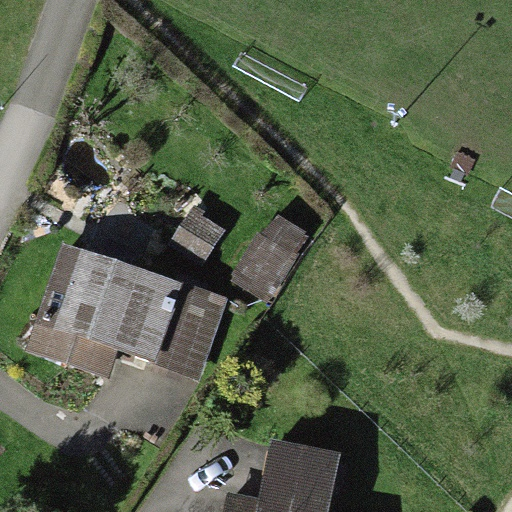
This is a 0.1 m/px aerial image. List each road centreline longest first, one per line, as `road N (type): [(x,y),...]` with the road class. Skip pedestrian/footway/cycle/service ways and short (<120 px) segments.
road 1 (track): [(511,379),(420,320),(363,215),(226,93),(105,0)]
road 2 (residential): [(68,0),(0,186)]
